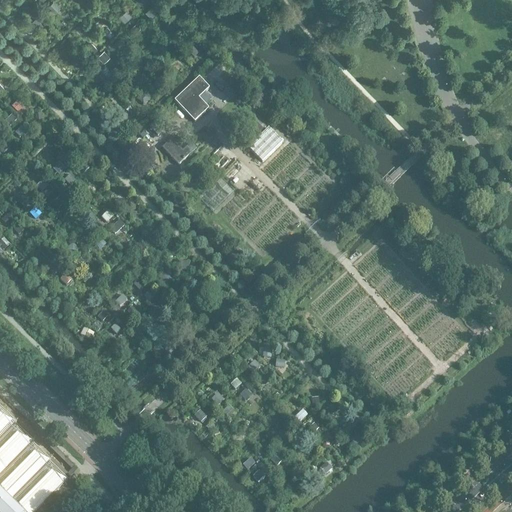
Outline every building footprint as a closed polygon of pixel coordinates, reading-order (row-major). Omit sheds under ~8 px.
[(173,66),(179,72),(184,67),(178,61),(173,66)] [(209,109),(199,99),(209,89),(199,78),(174,101),(194,123),(209,109)] [(12,115),(7,121),(11,125),(17,119),(12,115)] [(266,127),(255,115),(250,120),(261,131),(266,127)] [(23,126),(16,132),(22,139),(28,132),(23,126)] [(264,161),(283,143),(269,129),(251,147),(264,161)] [(178,166),(196,149),(191,144),(182,152),(171,140),(162,149),(178,166)] [(59,161),(53,167),(60,175),(66,169),(59,161)] [(66,179),(73,185),(77,181),(70,175),(66,179)] [(107,222),(114,216),(110,211),(103,217),(107,222)] [(121,221),(113,227),(116,232),(125,225),(121,221)] [(0,249),(4,252),(10,243),(3,238),(0,242),(0,249)] [(180,260),(178,269),(188,271),(190,263),(180,260)] [(148,292),(145,297),(151,300),(154,295),(148,292)] [(256,361),(248,367),(253,373),(260,366),(256,361)] [(33,443),(15,425),(16,424),(0,407),(0,511),(36,511),(54,495),(68,481),(49,463),(51,462),(32,444),(33,443)] [(296,417),(300,422),(308,415),(303,410),(296,417)] [(278,465),(284,460),(278,454),(273,459),(278,465)] [(248,470),(255,463),(251,458),(244,465),(248,470)] [(328,463),(321,469),(326,474),(332,468),(328,463)] [(260,471),(253,476),(259,483),(266,477),(260,471)]
